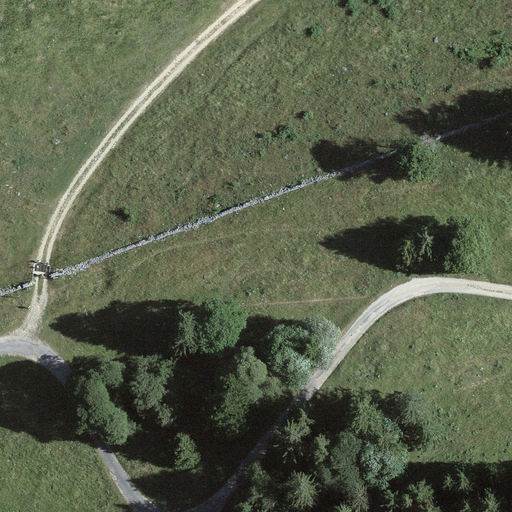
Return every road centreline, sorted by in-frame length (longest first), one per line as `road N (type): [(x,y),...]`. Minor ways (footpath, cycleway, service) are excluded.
road 1 (track): [(252,0),(115,132),(66,200),(25,346)]
road 2 (track): [(203,511),(231,489),(380,306),(434,285),(511,292)]
road 3 (track): [(25,346),(65,375),(113,464),(151,511)]
